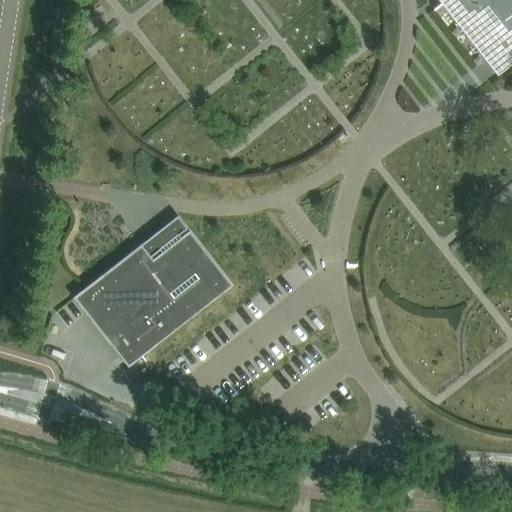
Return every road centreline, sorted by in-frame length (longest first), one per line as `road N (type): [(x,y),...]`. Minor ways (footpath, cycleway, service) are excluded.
road 1 (tertiary): [(511,486),(401,477),(160,438),(0,397)]
road 2 (unknown): [(80,418),(78,328),(93,250),(160,201)]
